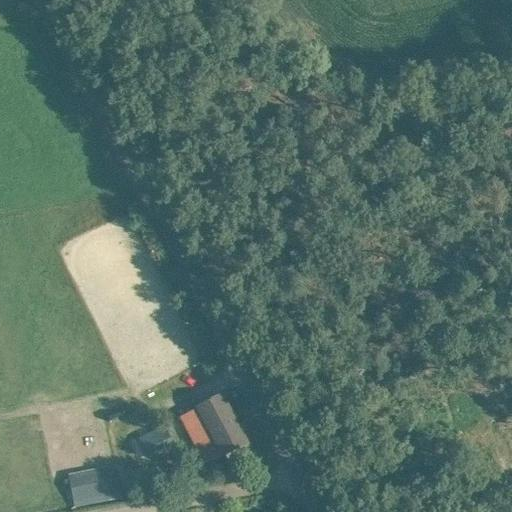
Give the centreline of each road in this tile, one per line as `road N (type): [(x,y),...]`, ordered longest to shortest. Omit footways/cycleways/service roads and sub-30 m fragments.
road 1 (unclassified): [(311,511),(35,0)]
road 2 (unknown): [(121,511),(283,459)]
